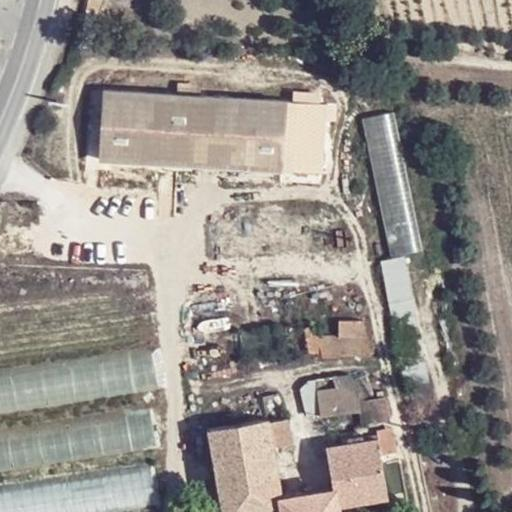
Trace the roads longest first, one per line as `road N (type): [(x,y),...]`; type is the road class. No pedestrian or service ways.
road 1 (track): [(201,206),(272,196),(343,203),(367,241),(416,511)]
road 2 (track): [(174,511),(203,181)]
road 3 (secondary): [(34,0),(0,118)]
